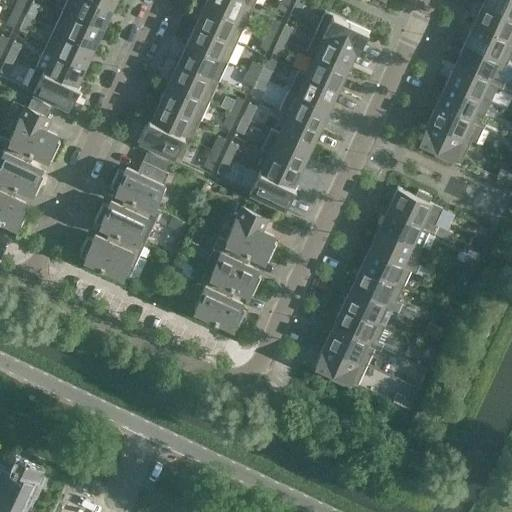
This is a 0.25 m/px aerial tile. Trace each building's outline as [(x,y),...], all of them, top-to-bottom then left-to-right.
[(20,12),(25,0),(16,0),(13,9),(20,12)] [(102,27),(111,7),(96,0),(66,0),(62,8),(102,27)] [(250,0),(207,0),(205,4),(236,18),(245,22),(254,2),(250,0)] [(289,0),(280,0),(277,8),(284,11),(289,0)] [(297,17),(305,0),(303,0),(295,0),(290,14),(297,17)] [(511,0),(483,0),(483,2),(511,15),(511,0)] [(32,1),(26,15),(33,18),(39,4),(32,1)] [(511,15),(483,2),(473,22),(508,38),(506,42),(511,44),(511,15)] [(245,22),(236,18),(205,4),(196,23),(227,37),(236,41),(245,22)] [(93,46),(102,27),(62,8),(53,28),(93,46)] [(14,26),(20,12),(13,9),(6,23),(14,26)] [(325,10),(315,31),(355,49),(354,50),(358,51),(364,38),(360,37),(365,28),(325,10)] [(26,32),(33,18),(26,15),(19,28),(26,32)] [(273,35),(280,21),(273,17),(266,32),(273,35)] [(508,38),(473,22),(464,41),(507,61),(511,50),(511,44),(506,42),(508,38)] [(236,41),(227,37),(196,23),(187,42),(218,57),(227,61),(236,41)] [(292,27),(285,23),(279,37),(286,40),(292,27)] [(84,66),(93,46),(53,28),(44,48),(53,52),(53,51),(84,66)] [(346,68),(354,50),(355,49),(315,31),(306,50),(346,68)] [(267,49),(273,35),(266,32),(259,45),(267,49)] [(0,50),(2,52),(8,37),(1,34),(0,36),(0,50)] [(279,55),(286,40),(279,37),(272,51),(279,55)] [(14,40),(7,54),(14,58),(21,43),(14,40)] [(507,61),(464,41),(455,61),(489,77),(491,73),(500,77),(507,61)] [(227,61),(218,57),(187,42),(178,62),(218,80),(227,61)] [(75,86),(84,66),(53,51),(53,52),(44,48),(35,67),(42,71),(42,70),(44,71),(75,86)] [(337,87),(346,68),(306,50),(315,54),(306,72),(337,87)] [(0,70),(7,73),(14,58),(7,54),(0,69),(0,70)] [(258,75),(262,65),(252,61),(248,70),(258,75)] [(505,79),(500,77),(491,73),(489,77),(455,61),(446,81),(490,101),(497,85),(502,87),(505,79)] [(218,80),(178,62),(169,81),(209,100),(218,80)] [(272,70),(262,65),(258,75),(268,79),(272,70)] [(71,93),(75,86),(44,71),(42,70),(42,71),(35,67),(35,68),(42,71),(33,91),(68,107),(74,95),(71,93)] [(253,85),(258,75),(248,70),(243,80),(253,85)] [(328,106),(337,87),(306,72),(297,92),(328,106)] [(263,90),(268,79),(258,75),(253,85),(263,90)] [(511,82),(505,79),(502,87),(511,92),(511,82)] [(209,100),(169,81),(160,101),(200,119),(209,100)] [(483,116),(490,101),(446,81),(437,100),(471,116),(469,120),(483,127),(487,119),(483,116)] [(319,126),(328,106),(297,92),(289,88),(279,108),(288,112),(319,126)] [(236,96),(230,109),(237,113),(243,99),(236,96)] [(471,116),(437,100),(428,120),(471,140),(471,139),(480,143),(487,128),(483,127),(469,120),(471,116)] [(200,119),(160,101),(151,121),(191,139),(200,119)] [(256,105),(249,101),(243,115),(250,118),(256,105)] [(25,105),(9,139),(35,151),(34,151),(51,159),(60,140),(54,138),(57,133),(45,127),(50,117),(25,105)] [(230,127),(237,113),(230,109),(223,123),(230,127)] [(310,146),(319,126),(288,112),(279,132),(310,146)] [(243,133),(250,118),(243,115),(236,129),(243,133)] [(501,125),(487,119),(483,127),(487,128),(498,133),(501,125)] [(471,140),(428,120),(418,140),(436,148),(434,154),(447,160),(450,155),(461,160),(471,140)] [(191,139),(151,121),(147,128),(144,127),(138,140),(174,156),(181,159),(191,139)] [(301,165),(310,146),(279,132),(270,151),(301,165)] [(218,135),(211,149),(219,152),(225,138),(218,135)] [(30,161),(34,151),(35,151),(9,139),(0,157),(0,175),(19,185),(35,193),(44,174),(39,171),(41,166),(30,161)] [(238,144),(231,141),(224,155),(231,158),(238,144)] [(211,169),(219,152),(211,149),(204,165),(211,169)] [(291,186),(301,165),(270,151),(261,170),(260,171),(291,186)] [(224,174),(231,158),(224,155),(217,171),(224,174)] [(109,186),(126,194),(126,193),(152,205),(168,171),(142,159),(137,170),(126,165),(124,170),(118,168),(109,186)] [(496,176),(511,183),(511,173),(500,168),(496,176)] [(288,194),(291,186),(260,171),(261,170),(259,169),(249,191),(285,208),(291,195),(288,194)] [(14,195),(19,185),(0,175),(0,219),(1,218),(20,227),(28,208),(23,205),(25,200),(14,195)] [(397,186),(388,206),(422,222),(424,218),(434,223),(442,207),(429,200),(431,195),(418,188),(415,194),(397,186)] [(152,206),(152,205),(126,193),(126,194),(121,204),(110,199),(108,204),(102,201),(94,220),(110,228),(110,227),(144,243),(159,210),(152,206)] [(241,205),(226,239),(225,239),(251,251),(251,252),(268,260),(276,241),(271,239),(273,233),(262,228),(267,217),(241,205)] [(434,223),(424,218),(422,222),(388,206),(378,226),(422,246),(429,230),(434,233),(438,225),(434,223)] [(452,231),(438,225),(434,233),(448,239),(452,231)] [(422,246),(378,226),(369,245),(404,261),(402,265),(411,269),(416,272),(420,264),(414,261),(422,246)] [(128,277),(144,243),(110,227),(110,228),(106,238),(95,232),(92,238),(87,235),(78,254),(97,263),(94,268),(110,275),(113,270),(128,277)] [(247,262),(251,252),(251,251),(225,239),(226,239),(218,236),(203,269),(210,273),(236,286),(235,286),(252,294),(261,275),(255,272),(258,267),(247,262)] [(404,261),(369,245),(360,265),(403,285),(411,269),(402,265),(404,261)] [(434,271),(420,264),(416,272),(430,278),(434,271)] [(403,285),(360,265),(351,284),(385,300),(387,296),(396,301),(403,285)] [(231,296),(235,286),(236,286),(210,273),(194,308),(202,311),(199,317),(215,324),(217,318),(236,327),(245,309),(240,306),(242,301),(231,296)] [(384,304),(398,311),(401,303),(396,301),(387,296),(385,300),(351,284),(342,304),(376,320),(384,304)] [(416,310),(401,303),(398,311),(412,318),(416,310)] [(385,324),(376,320),(342,304),(333,324),(367,339),(365,343),(374,347),(379,350),(383,342),(378,340),(385,324)] [(433,322),(427,334),(437,338),(442,327),(433,322)] [(367,339),(333,324),(324,343),(367,363),(374,347),(365,343),(367,339)] [(397,349),(383,342),(379,350),(394,357),(397,349)] [(367,363),(324,343),(314,364),(332,372),(330,378),(343,384),(346,378),(357,383),(367,363)] [(427,344),(423,353),(432,358),(436,348),(427,344)] [(408,407),(412,399),(396,392),(392,400),(408,407)] [(0,506),(12,511),(17,511),(22,503),(26,506),(35,487),(33,486),(40,470),(43,471),(43,470),(18,458),(12,471),(1,466),(0,467),(0,506)]
